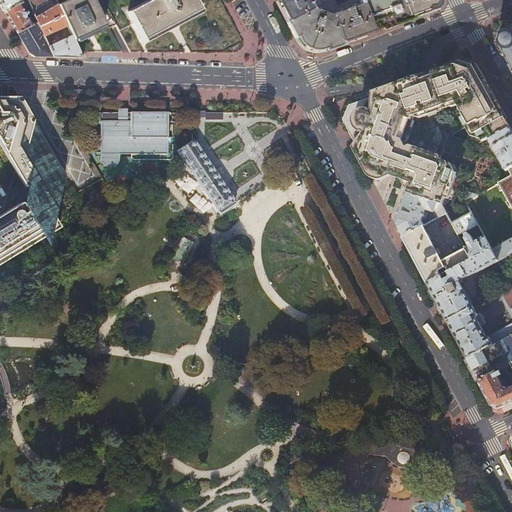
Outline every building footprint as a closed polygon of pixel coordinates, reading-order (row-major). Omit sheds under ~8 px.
[(0,0),(0,4),(4,11),(22,0),(0,0)] [(27,0),(22,0),(4,11),(11,24),(17,33),(37,22),(35,17),(35,16),(29,19),(24,18),(25,14),(27,13),(26,11),(24,13),(22,12),(22,9),(22,7),(29,3),(27,0)] [(71,35),(73,40),(88,33),(104,26),(93,0),(70,0),(58,5),(58,6),(67,25),(71,35)] [(146,0),(147,2),(128,13),(144,43),(201,12),(194,0),(146,0)] [(276,0),(289,25),(299,43),(301,45),(303,47),(307,48),(311,50),(313,50),(318,50),(321,50),(352,39),(373,32),(361,0),(360,0),(276,0)] [(361,0),(373,32),(419,15),(436,10),(439,0),(361,0)] [(35,57),(82,58),(73,40),(71,35),(56,42),(54,40),(52,40),(54,43),(49,45),(44,35),(67,25),(58,6),(35,17),(37,22),(17,33),(23,44),(28,53),(35,57)] [(358,174),(370,176),(373,174),(380,177),(382,173),(390,176),(400,179),(403,180),(402,181),(411,184),(408,193),(408,194),(442,206),(457,178),(453,167),(399,148),(405,128),(445,113),(464,146),(478,149),(492,180),(506,172),(488,138),(510,126),(477,68),(465,63),(450,69),(428,76),(414,81),(373,95),(368,113),(357,152),(352,162),(358,174)] [(340,121),(357,152),(368,113),(373,95),(362,99),(347,105),(340,121)] [(19,98),(0,97),(0,119),(26,108),(19,98)] [(0,213),(0,214),(63,178),(64,173),(47,144),(26,108),(0,119),(0,124),(6,135),(0,137),(0,146),(15,171),(3,212),(0,213)] [(167,124),(167,113),(130,113),(129,121),(114,121),(100,121),(100,148),(100,156),(100,160),(101,162),(103,165),(105,166),(107,167),(109,167),(111,167),(114,166),(116,165),(117,163),(118,161),(119,159),(119,154),(167,154),(167,128),(169,128),(169,125),(167,124)] [(511,168),(511,130),(510,126),(488,138),(506,172),(509,171),(511,168)] [(235,203),(219,179),(216,175),(214,171),(198,148),(196,145),(192,140),(177,151),(219,213),(235,203)] [(511,209),(511,168),(509,171),(511,175),(511,176),(498,184),(511,209)] [(0,214),(0,238),(12,259),(44,239),(50,248),(52,235),(62,228),(56,219),(63,178),(0,214)] [(407,192),(408,193),(411,184),(402,181),(403,180),(400,179),(405,190),(406,191),(407,192)] [(400,232),(403,238),(424,226),(425,226),(422,221),(424,218),(426,219),(429,211),(434,213),(437,219),(447,214),(442,206),(408,194),(406,193),(397,220),(398,229),(400,232)] [(452,223),(458,235),(478,224),(472,212),(452,223)] [(403,238),(428,285),(442,277),(440,272),(447,268),(449,273),(472,260),(466,249),(443,262),(424,226),(403,238)] [(438,304),(447,322),(474,308),(461,284),(464,280),(499,261),(493,250),(485,237),(475,242),(472,237),(470,236),(466,238),(466,240),(469,247),(466,249),(472,260),(449,273),(448,274),(450,276),(444,279),(442,277),(428,285),(438,304)] [(0,265),(12,259),(0,238),(0,265)] [(511,239),(493,250),(499,261),(511,254),(511,239)] [(511,335),(511,287),(500,294),(511,316),(511,325),(488,338),(482,326),(487,323),(481,312),(478,314),(474,308),(447,322),(452,330),(468,360),(511,335)] [(473,370),(479,382),(489,376),(483,364),(501,355),(508,366),(511,364),(511,335),(468,360),(473,370)] [(499,409),(511,403),(511,382),(505,368),(489,376),(479,382),(485,393),(492,406),(496,408),(499,409)] [(87,499),(90,506),(116,491),(112,484),(87,499)]
